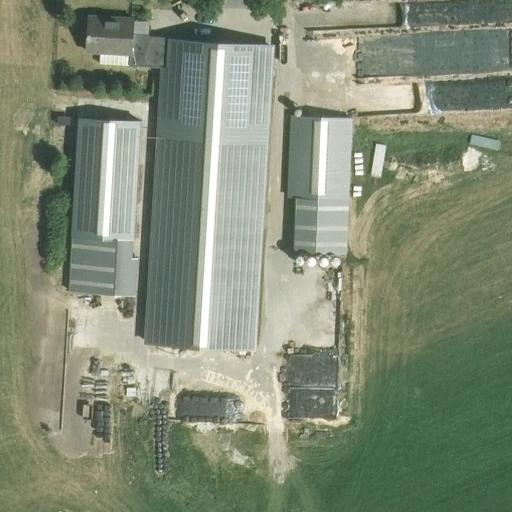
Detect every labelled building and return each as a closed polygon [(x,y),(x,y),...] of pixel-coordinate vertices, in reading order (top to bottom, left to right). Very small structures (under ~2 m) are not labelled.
[(331,5),(309,8),(311,27),(334,24),(331,5)] [(129,54),(129,66),(162,68),(154,199),(150,198),(142,343),(150,344),(249,350),(255,350),(264,206),(258,206),(268,46),(174,41),(175,37),(148,36),(133,35),(133,21),(133,19),(88,16),(86,51),(100,52),(129,54)] [(347,202),(351,120),(292,117),(288,199),(296,199),(294,252),(335,254),(338,201),(347,202)] [(69,289),(129,293),(135,293),(137,257),(131,257),(139,122),(79,119),(69,289)] [(342,298),(320,297),(318,354),(292,353),(289,415),(337,417),(342,298)] [(62,398),(98,397),(96,351),(60,352),(62,398)]
